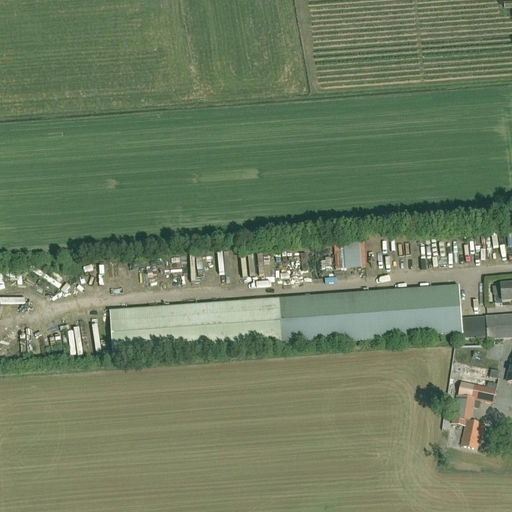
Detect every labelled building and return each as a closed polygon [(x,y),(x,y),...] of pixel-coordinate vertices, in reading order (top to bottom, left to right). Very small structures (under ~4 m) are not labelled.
[(367,244),(343,245),(343,254),(337,255),(337,259),(331,259),(331,270),(367,270),(367,244)] [(302,256),(285,258),(286,266),(303,263),(302,256)] [(19,290),(22,285),(0,270),(0,285),(11,293),(15,287),(19,290)] [(500,303),(511,301),(511,285),(499,286),(499,288),(492,288),(492,295),(499,295),(500,303)] [(264,302),(109,313),(110,320),(113,361),(457,335),(463,335),(463,339),(463,342),(487,340),(487,342),(511,340),(511,317),(465,321),(461,321),(459,288),(264,302)] [(18,328),(0,330),(0,336),(19,333),(18,328)] [(491,371),(489,378),(498,380),(500,373),(491,371)] [(458,398),(476,402),(493,406),(497,386),(488,384),(487,390),(461,384),(458,398)] [(483,438),(485,425),(467,422),(462,448),(477,450),(480,438),(483,438)]
